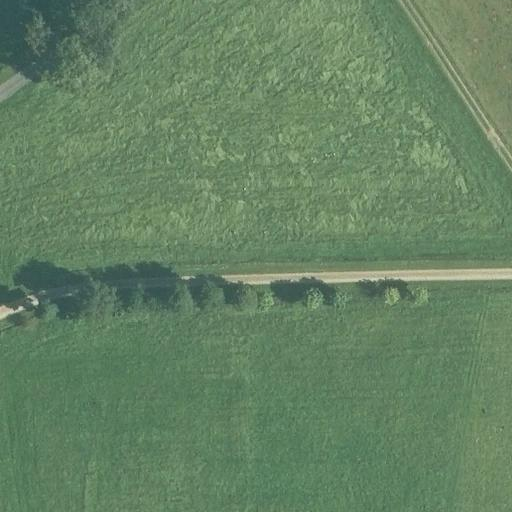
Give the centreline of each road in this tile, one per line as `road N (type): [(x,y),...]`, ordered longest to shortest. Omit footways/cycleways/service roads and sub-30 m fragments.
road 1 (track): [(0,312),(103,286),(511,275)]
road 2 (unclassified): [(511,172),(401,0)]
road 3 (unclassified): [(0,97),(136,0)]
